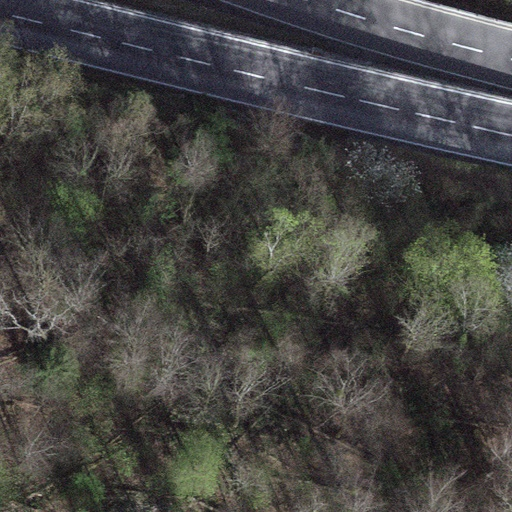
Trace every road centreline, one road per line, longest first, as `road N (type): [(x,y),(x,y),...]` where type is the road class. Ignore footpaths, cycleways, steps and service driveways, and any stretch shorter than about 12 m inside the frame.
road 1 (primary): [(511,130),(0,12)]
road 2 (tertiary): [(299,0),(511,59)]
